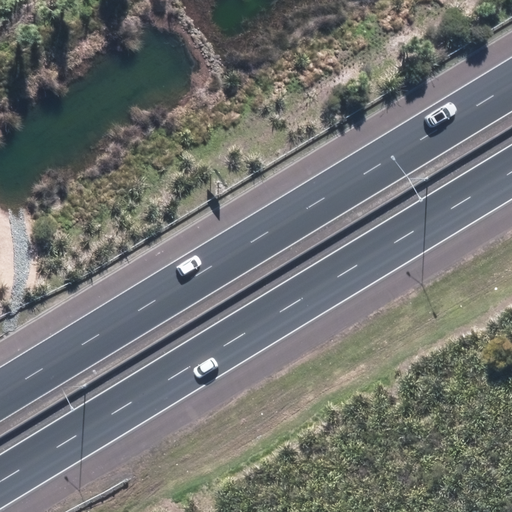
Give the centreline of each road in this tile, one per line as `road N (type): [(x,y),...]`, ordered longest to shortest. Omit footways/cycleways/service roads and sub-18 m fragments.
road 1 (motorway): [(511,168),(0,483)]
road 2 (motorway): [(0,383),(511,72)]
